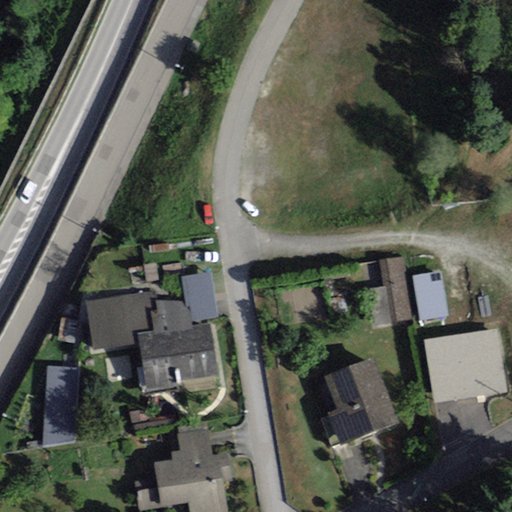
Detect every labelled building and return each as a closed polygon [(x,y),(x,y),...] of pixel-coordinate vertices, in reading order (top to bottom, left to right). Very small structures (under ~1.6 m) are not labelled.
[(383,288),(365,291),(371,327),(412,320),(401,256),(378,260),(383,288)] [(449,317),(441,271),(412,276),(419,322),(449,317)] [(211,273),(181,278),(184,302),(185,308),(189,308),(191,322),(218,318),(211,273)] [(176,383),(218,376),(210,322),(191,325),(189,308),(185,308),(184,302),(156,302),(154,292),(84,302),(92,351),(138,343),(147,396),(177,391),(176,383)] [(496,329),(423,341),(434,405),(506,393),(496,329)] [(400,424),(373,358),(324,378),(337,410),(326,414),(340,448),(400,424)] [(80,368),(47,367),(44,448),(75,442),(80,368)] [(188,511),(227,511),(225,497),(223,482),(233,480),(228,453),(213,456),(208,429),(177,434),(180,451),(170,453),(171,460),(155,463),(157,478),(135,481),(140,511),(187,504),(188,511)]
